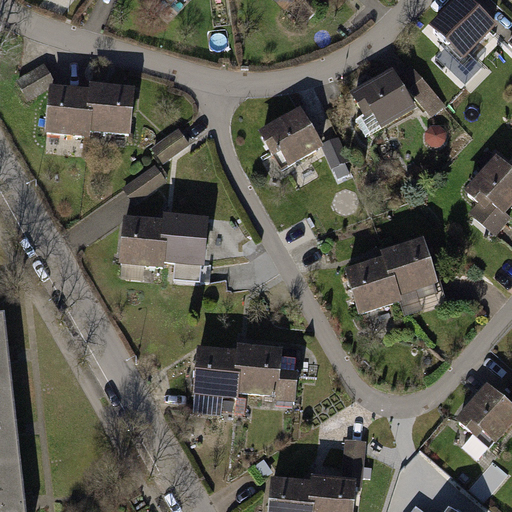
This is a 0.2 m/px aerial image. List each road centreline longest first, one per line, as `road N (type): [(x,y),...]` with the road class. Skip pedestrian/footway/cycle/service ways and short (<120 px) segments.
road 1 (residential): [(214,95),(229,165),(355,393),(384,407),(419,406),(511,312)]
road 2 (residential): [(0,161),(197,511)]
road 3 (residential): [(0,9),(214,95)]
road 4 (residential): [(214,95),(296,81),(357,51),(410,0)]
